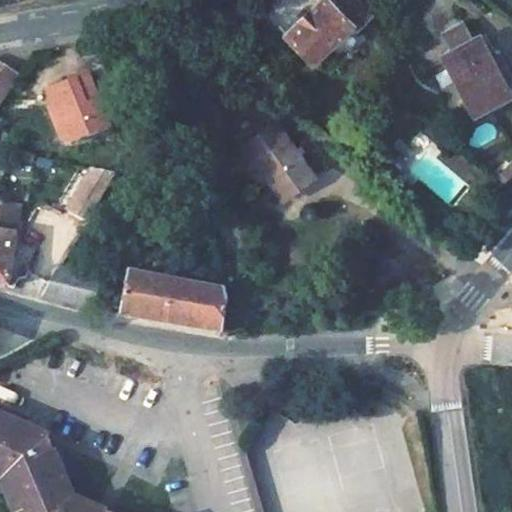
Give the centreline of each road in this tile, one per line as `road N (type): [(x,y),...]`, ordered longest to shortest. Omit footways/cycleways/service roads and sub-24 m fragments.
road 1 (residential): [(0,306),(172,356),(441,345)]
road 2 (tertiary): [(196,0),(160,15),(0,40)]
road 3 (residential): [(441,345),(461,511)]
